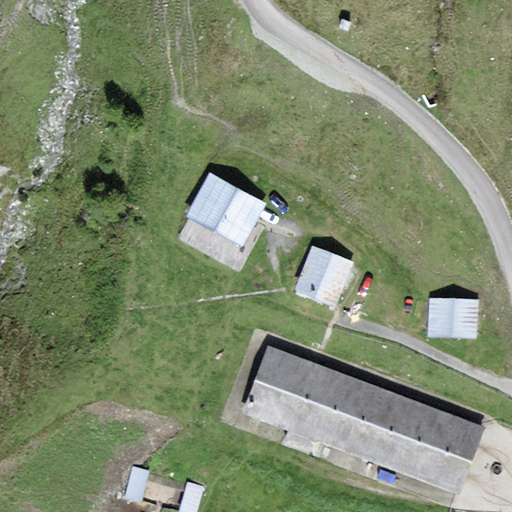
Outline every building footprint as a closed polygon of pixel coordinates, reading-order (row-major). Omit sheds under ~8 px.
[(351,25),(341,21),(338,30),(347,34),(351,25)] [(262,210),(207,182),(187,220),(242,248),(262,210)] [(354,266),(312,252),(297,296),(339,310),(354,266)] [(478,305),(431,303),(430,339),(477,341),(478,305)] [(484,428),(267,348),(239,424),(455,504),(484,428)] [(146,501),(152,469),(135,466),(129,498),(146,501)] [(182,511),(183,511),(199,511),(206,486),(190,481),(182,511)]
